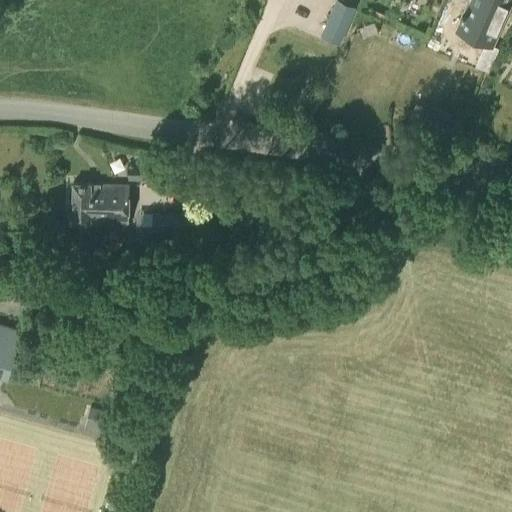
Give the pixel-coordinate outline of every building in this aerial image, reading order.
[(335,0),(321,34),(340,42),(356,6),(342,0),(335,0)] [(492,45),(511,0),(468,0),(455,29),(492,45)] [(451,118),(416,103),(410,117),(445,132),(451,118)] [(150,179),(150,162),(130,162),(130,179),(150,179)] [(127,222),(127,185),(99,184),(99,183),(89,183),(89,182),(72,182),(71,223),(89,223),(89,222),(98,222),(98,221),(127,222)] [(201,237),(201,215),(139,214),(138,236),(201,237)] [(0,375),(7,378),(9,368),(12,358),(20,329),(0,323),(0,375)] [(96,419),(93,430),(113,436),(117,425),(96,419)]
